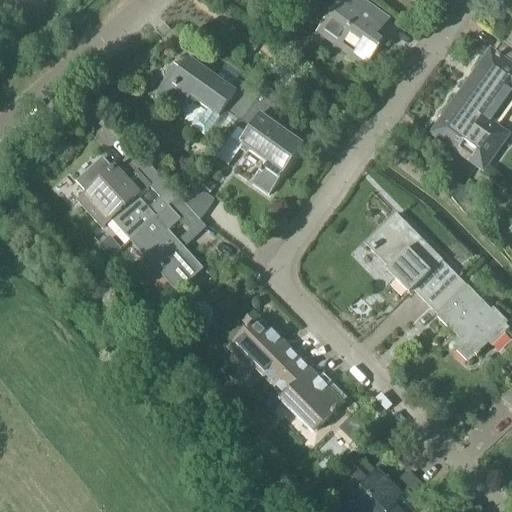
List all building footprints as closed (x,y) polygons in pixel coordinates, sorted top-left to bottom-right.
[(318,33),(365,67),(381,44),(376,40),(390,21),(361,0),(341,0),(339,4),(335,2),(328,11),(332,14),(318,33)] [(248,37),(240,48),(255,58),(263,47),(248,37)] [(511,49),(504,44),(496,56),(491,52),(446,113),(447,114),(431,135),(483,173),(509,137),(500,131),(501,130),(490,122),(509,95),(511,96),(511,49)] [(175,71),(155,98),(173,111),(179,105),(188,98),(200,107),(208,112),(203,119),(200,117),(198,117),(191,126),(192,129),(201,136),(203,138),(206,137),(218,120),(218,121),(218,120),(224,112),(235,120),(254,93),(240,82),(238,81),(230,91),(218,82),(204,71),(189,60),(179,74),(175,71)] [(254,93),(235,120),(240,123),(239,125),(248,132),(249,132),(239,145),(253,156),(265,164),(251,184),(253,186),(268,197),(303,148),(288,138),(274,127),(265,121),(275,108),(269,103),(254,93)] [(168,208),(178,198),(137,154),(115,174),(102,159),(76,183),(86,194),(77,202),(101,229),(111,221),(130,242),(156,219),(136,198),(148,187),(168,208)] [(168,208),(156,219),(130,242),(176,293),(202,270),(168,233),(180,222),(189,232),(199,223),(214,201),(195,187),(183,204),(178,198),(168,208)] [(431,307),(458,280),(442,263),(443,263),(398,217),(369,245),(391,268),(386,272),(409,295),(414,291),(431,307)] [(466,288),(458,280),(431,307),(439,315),(436,318),(460,342),(452,349),(468,365),(475,357),(476,359),(480,355),(479,354),(488,345),(491,348),(509,330),(467,288),(466,288)] [(250,330),(228,351),(244,368),(249,364),(272,388),(299,362),(252,314),(243,323),(250,330)] [(299,362),(272,388),(316,432),(342,406),(341,405),(346,400),(333,386),(327,391),(299,362)] [(260,407),(239,427),(253,440),(273,421),(260,407)] [(350,499),(343,506),(348,511),(413,511),(431,495),(408,472),(392,488),(377,473),(376,473),(365,461),(339,487),(350,499)]
